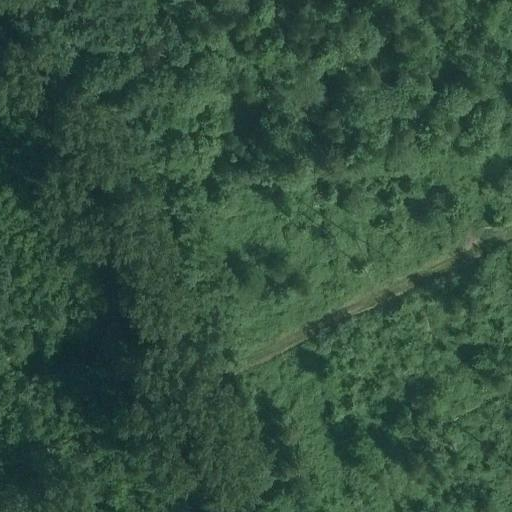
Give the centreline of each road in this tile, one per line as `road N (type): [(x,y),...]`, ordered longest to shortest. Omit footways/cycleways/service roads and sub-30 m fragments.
road 1 (track): [(210,511),(158,389),(511,239)]
road 2 (track): [(158,389),(0,9)]
